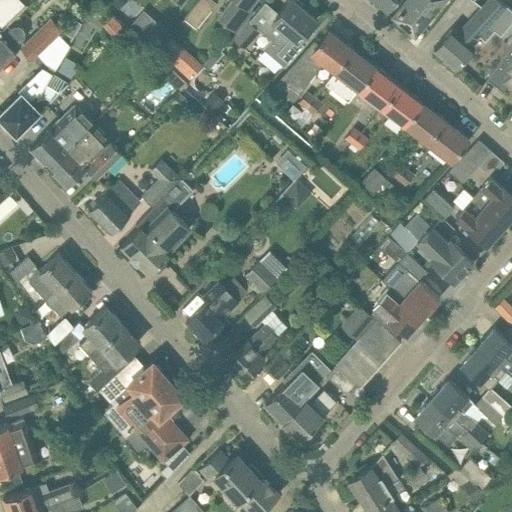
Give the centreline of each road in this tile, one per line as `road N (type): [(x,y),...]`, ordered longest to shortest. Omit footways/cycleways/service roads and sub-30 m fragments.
road 1 (residential): [(0,149),(302,486)]
road 2 (residential): [(302,486),(511,265)]
road 3 (residential): [(511,148),(334,0)]
